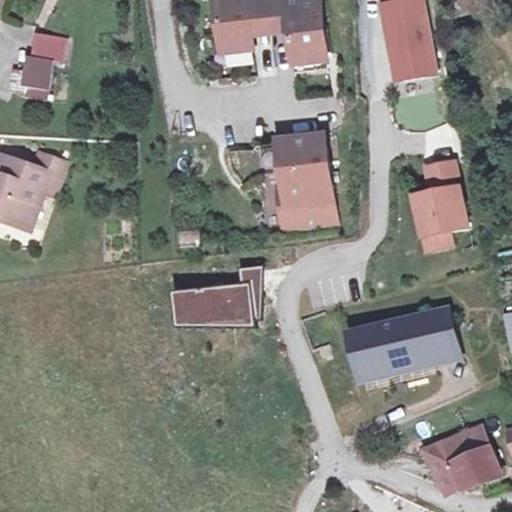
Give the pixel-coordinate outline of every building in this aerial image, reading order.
[(256,56),(255,44),(252,28),(272,26),(275,42),(292,40),(296,72),(329,70),(322,3),(273,8),(271,0),(248,0),(248,3),(219,5),(225,61),(256,56)] [(395,0),(397,8),(388,9),(396,56),(401,55),(406,85),(440,79),(426,0),(395,0)] [(448,0),(450,13),(499,7),(497,0),(448,0)] [(255,44),(275,42),(272,26),(252,28),(255,44)] [(35,57),(49,58),(61,59),(64,36),(37,33),(35,57)] [(49,58),(35,57),(27,56),(23,93),(44,95),(49,58)] [(323,144),(277,149),(283,197),(276,198),(280,237),(332,231),(323,144)] [(31,150),(26,165),(48,171),(43,191),(51,193),(59,160),(31,150)] [(34,227),(43,191),(48,171),(26,165),(0,158),(0,229),(7,231),(9,220),(34,227)] [(433,192),(441,190),(442,197),(435,199),(417,202),(425,242),(451,237),(469,233),(456,168),(430,173),(433,192)] [(441,190),(433,192),(435,199),(442,197),(441,190)] [(9,220),(7,231),(34,248),(34,227),(9,220)] [(454,251),(451,237),(425,242),(428,256),(454,251)] [(238,267),(240,283),(251,281),(252,295),(262,294),(263,264),(238,267)] [(240,283),(175,291),(179,320),(255,323),(255,320),(261,320),(262,294),(252,295),(251,281),(240,283)] [(179,320),(175,291),(172,291),(177,328),(256,327),(255,323),(179,320)] [(511,310),(502,312),(509,348),(511,347),(511,310)] [(449,315),(426,320),(436,361),(459,356),(449,315)] [(426,320),(351,338),(361,379),(436,361),(426,320)] [(430,450),(449,494),(499,474),(481,430),(430,450)]
